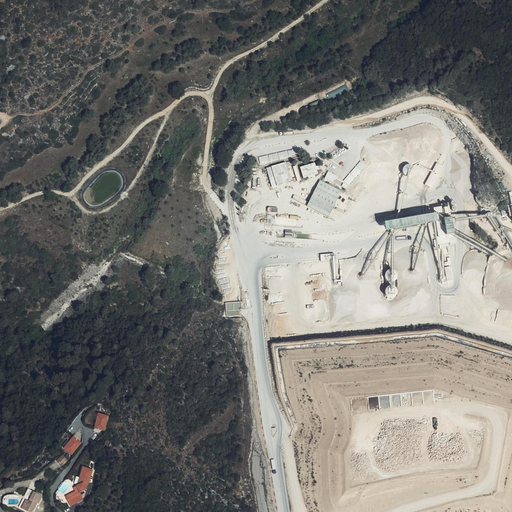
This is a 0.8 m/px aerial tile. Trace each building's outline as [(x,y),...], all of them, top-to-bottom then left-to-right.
[(260,163),(298,156),(296,149),(259,156),(260,163)] [(348,185),(366,166),(361,161),(343,180),(348,185)] [(285,162),(266,168),(272,188),(291,182),(285,162)] [(316,165),(314,166),(313,162),(298,166),(301,178),(316,174),(315,170),(317,169),(316,165)] [(324,180),(338,187),(340,182),(327,175),(324,180)] [(317,180),(305,207),(316,212),(325,216),(338,190),(317,180)] [(312,221),(316,212),(305,207),(300,216),(312,221)] [(443,207),(432,208),(432,215),(385,221),(384,214),(377,215),(380,233),(380,234),(380,237),(387,236),(386,230),(430,224),(431,224),(434,224),(438,249),(440,249),(442,249),(443,249),(442,242),(446,241),(445,235),(448,234),(451,234),(450,230),(450,228),(449,222),(449,220),(448,214),(444,214),(443,207)] [(449,220),(449,222),(507,212),(507,211),(449,220)] [(430,224),(439,274),(441,275),(431,224),(430,224)] [(507,263),(507,261),(450,228),(450,230),(490,253),(507,263)] [(326,249),(339,251),(341,237),(342,236),(342,233),(329,231),(326,249)] [(451,234),(448,234),(489,254),(490,253),(451,234)] [(453,279),(448,255),(443,256),(448,280),(453,279)] [(384,287),(387,296),(395,294),(392,285),(384,287)] [(227,310),(242,309),(241,301),(226,303),(227,310)] [(93,413),(90,428),(101,430),(104,415),(93,413)] [(71,436),(62,447),(72,455),(81,444),(71,436)] [(62,466),(68,460),(63,455),(57,460),(62,466)] [(66,494),(71,505),(84,500),(81,492),(85,490),(84,486),(88,487),(93,471),(83,467),(77,484),(74,486),(75,490),(66,494)] [(29,511),(33,511),(38,503),(39,503),(43,496),(29,488),(19,506),(29,511)]
